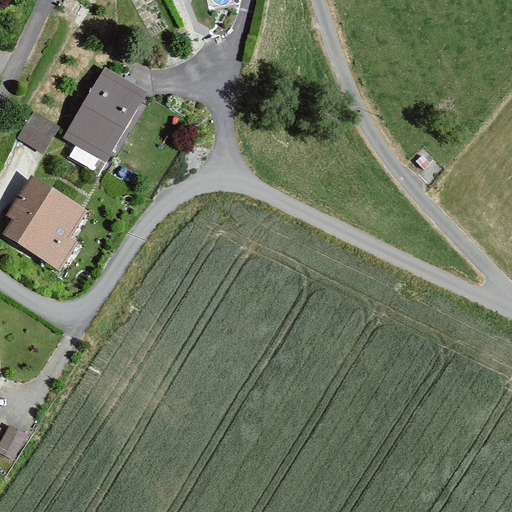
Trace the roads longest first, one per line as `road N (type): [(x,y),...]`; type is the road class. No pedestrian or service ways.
road 1 (residential): [(511,309),(266,194),(232,186),(192,189),(152,220),(79,326),(0,274)]
road 2 (track): [(511,292),(401,175),(340,74),(313,0)]
